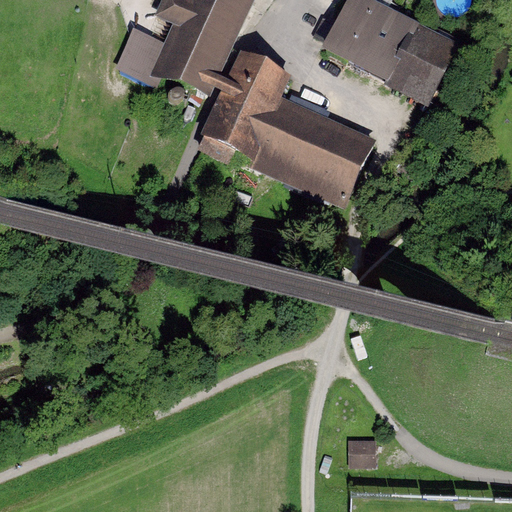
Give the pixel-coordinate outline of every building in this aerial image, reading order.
[(251,9),(231,0),(189,0),(152,76),(206,102),(251,9)] [(454,50),(368,0),(339,0),(312,45),(419,109),(454,50)] [(289,88),(248,66),(202,149),(245,172),(250,163),(280,104),(289,88)] [(336,207),(366,148),(280,104),(250,163),(336,207)] [(380,444),(349,445),(349,471),(380,471),(380,444)]
